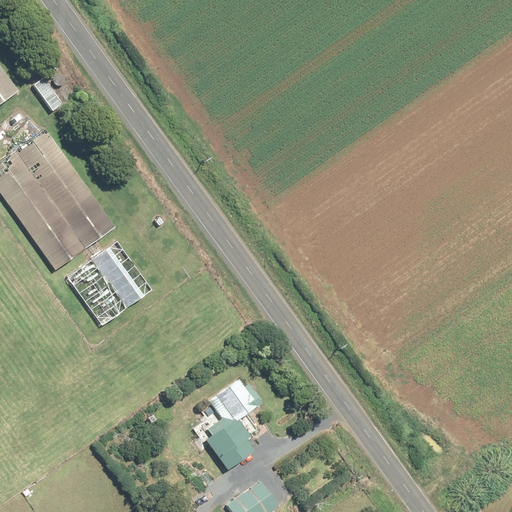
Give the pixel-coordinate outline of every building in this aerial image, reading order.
[(0,94),(19,82),(0,54),(0,94)] [(62,106),(43,79),(32,87),(51,114),(62,106)] [(0,148),(0,184),(53,264),(119,220),(50,116),(0,148)] [(151,292),(116,243),(66,279),(101,327),(151,292)] [(261,404),(242,379),(208,404),(221,421),(206,431),(210,436),(203,442),(225,472),(252,452),(244,440),(247,437),(236,422),(261,404)] [(271,511),(275,509),(258,484),(225,507),(228,511),(271,511)]
